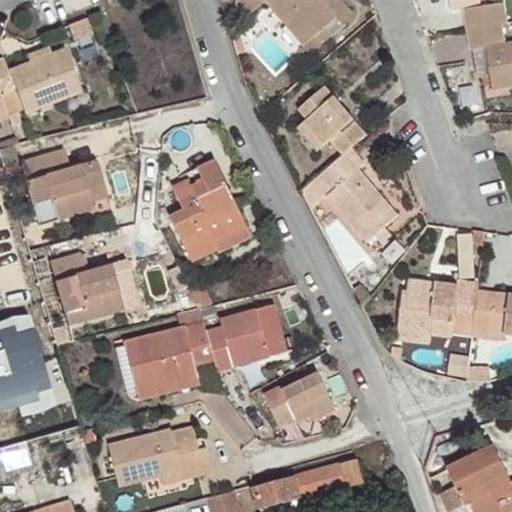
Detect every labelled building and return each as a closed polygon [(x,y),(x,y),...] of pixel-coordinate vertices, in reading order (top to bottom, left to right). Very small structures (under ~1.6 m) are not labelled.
[(266,0),(265,2),(301,45),(298,48),(305,57),(329,35),(321,27),(335,16),(341,25),(353,15),(340,0),(326,0),(323,2),(321,0),(266,0)] [(463,10),(467,29),(502,24),(508,23),(504,4),(463,10)] [(329,35),(341,25),(335,16),(321,27),(329,35)] [(502,24),(467,29),(470,48),(472,49),(486,46),(491,74),(494,89),(511,86),(511,41),(505,42),(502,24)] [(3,57),(0,58),(0,93),(16,88),(25,112),(82,89),(65,46),(48,53),(27,62),(8,70),(3,57)] [(486,46),(472,49),(477,77),(491,74),(486,46)] [(25,56),(27,62),(48,53),(46,48),(25,56)] [(353,147),(366,134),(326,86),(298,110),(306,119),(303,122),(322,146),(329,140),(343,156),(353,147)] [(322,146),(303,122),(298,127),(317,150),(322,146)] [(343,156),(319,175),(334,192),(328,197),(365,242),(397,216),(359,170),(367,163),(353,147),(343,156)] [(89,186),(105,181),(98,158),(57,170),(52,152),(20,163),(41,225),(97,209),(93,201),(89,186)] [(213,239),(246,224),(215,160),(196,169),(203,182),(191,188),(187,178),(171,187),(182,210),(169,216),(192,261),(218,248),(213,239)] [(319,175),(301,192),(302,194),(311,212),(328,197),(334,192),(319,175)] [(110,196),(105,181),(89,186),(93,201),(110,196)] [(256,242),(246,224),(213,239),(218,248),(223,256),(256,242)] [(486,232),(477,231),(476,242),(485,243),(486,232)] [(476,276),(474,233),(460,233),(462,277),(476,276)] [(119,287),(137,282),(130,258),(89,271),(84,251),(52,262),(71,323),(126,307),(123,300),(119,287)] [(479,292),(480,283),(458,280),(458,285),(410,279),(409,292),(402,291),(397,331),(432,334),(453,338),(456,315),(475,318),(476,314),(479,292)] [(141,294),(137,282),(119,287),(123,300),(141,294)] [(511,295),(479,292),(476,314),(475,318),(475,324),(506,328),(505,334),(511,335),(511,295)] [(221,327),(206,330),(216,362),(219,372),(236,367),(235,362),(267,352),(268,357),(286,354),(273,304),(220,319),(221,327)] [(199,308),(182,312),(186,327),(124,343),(137,391),(198,376),(195,366),(216,362),(206,330),(199,308)] [(453,338),(473,341),(473,337),(475,324),(475,318),(456,315),(453,338)] [(0,421),(57,405),(29,316),(11,318),(0,323),(0,342),(2,351),(0,351),(0,421)] [(475,324),(473,337),(504,341),(505,334),(506,328),(475,324)] [(432,334),(397,331),(396,340),(431,345),(432,334)] [(336,401),(317,366),(282,385),(280,380),(263,389),(280,422),(296,412),(299,417),(316,407),(317,411),(336,401)] [(198,376),(137,391),(139,402),(200,385),(198,376)] [(183,472),(186,482),(216,474),(210,449),(200,452),(194,428),(173,434),(172,429),(111,445),(122,487),(161,477),(183,472)] [(0,446),(0,479),(37,468),(28,438),(0,446)] [(503,474),(508,471),(496,444),(449,467),(465,505),(471,502),(475,511),(504,511),(502,506),(511,501),(511,482),(507,485),(503,474)] [(358,459),(254,490),(260,511),(300,500),(364,482),(358,459)] [(511,482),(511,480),(508,471),(503,474),(507,485),(511,482)] [(163,487),(186,482),(183,472),(161,477),(163,487)] [(242,511),(237,493),(212,499),(215,511),(242,511)] [(76,511),(72,498),(21,511),(76,511)] [(303,511),(300,500),(260,511),(303,511)]
